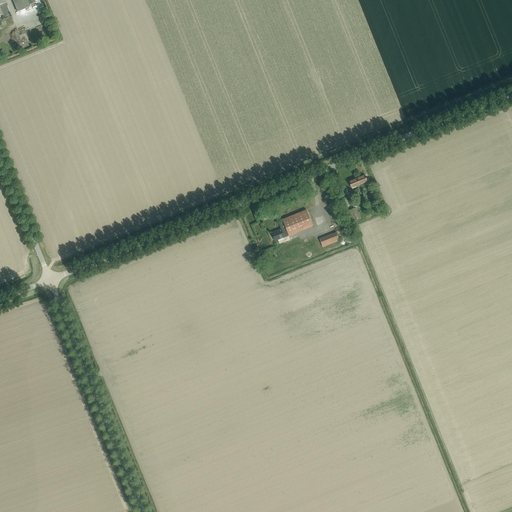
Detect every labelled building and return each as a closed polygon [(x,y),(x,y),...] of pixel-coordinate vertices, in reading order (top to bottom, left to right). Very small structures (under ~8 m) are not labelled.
[(35,3),(34,0),(33,0),(13,0),(18,12),(29,7),(29,5),(35,3)] [(357,178),(359,184),(367,181),(365,175),(357,178)] [(351,188),(359,184),(357,178),(349,181),(351,188)] [(360,219),(357,209),(356,207),(349,210),(353,221),(360,219)] [(283,221),(278,222),(281,229),(272,233),(275,240),(283,237),(283,238),(312,226),(306,210),(282,219),(283,221)] [(323,216),(315,219),(317,225),(325,223),(323,216)] [(337,234),(320,240),(322,246),(339,240),(337,234)] [(327,251),(320,254),(330,280),(337,278),(327,251)] [(306,259),(291,265),(302,293),(317,287),(306,259)] [(347,273),(344,268),(343,269),(341,265),(336,268),(340,277),(347,273)]
